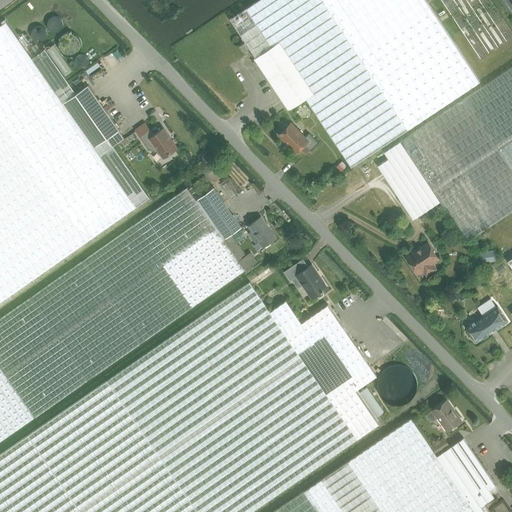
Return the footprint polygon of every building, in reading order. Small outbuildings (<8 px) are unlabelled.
[(427,0),(258,0),(231,18),(256,57),(255,58),(290,110),(306,98),(352,166),(481,81),(427,0)] [(0,25),(0,301),(136,206),(149,197),(124,160),(113,145),(125,137),(119,130),(120,129),(89,84),(77,93),(45,49),(32,58),(6,21),(0,25)] [(248,50),(244,43),(240,46),(244,52),(248,50)] [(112,53),(117,59),(122,56),(118,49),(112,53)] [(388,158),(378,165),(413,219),(424,212),(440,202),(467,241),(486,228),(511,211),(511,67),(400,141),(384,152),(388,158)] [(296,152),(301,148),(307,154),(310,151),(319,142),(310,133),(305,137),(291,123),(279,134),(296,152)] [(150,148),(153,150),(156,151),(159,151),(164,157),(177,148),(164,128),(154,135),(150,129),(140,137),(149,149),(150,148)] [(346,166),(342,162),(336,167),(341,171),(346,166)] [(230,181),(223,186),(231,197),(238,192),(230,181)] [(242,227),(214,187),(196,200),(187,187),(0,318),(0,442),(250,266),(254,264),(253,263),(256,260),(250,252),(246,255),(231,234),(242,227)] [(276,238),(261,216),(248,225),(252,231),(249,233),(255,242),(259,240),(263,247),(276,238)] [(424,270),(426,272),(429,273),(433,270),(434,267),(432,264),(439,259),(428,243),(418,250),(417,249),(406,256),(418,274),(424,270)] [(495,249),(480,252),(481,263),(496,261),(495,249)] [(311,265),(308,267),(303,259),(285,272),(290,280),(297,275),(312,298),(317,295),(317,296),(320,297),(323,295),(324,292),(323,290),(327,288),(321,278),(320,278),(316,273),(317,272),(311,265)] [(503,264),(498,268),(501,273),(506,270),(503,264)] [(270,269),(251,282),(253,286),(273,272),(270,269)] [(377,375),(328,304),(302,323),(286,300),(271,311),(253,286),(251,282),(250,282),(0,454),(0,511),(250,511),(379,423),(356,390),(377,375)] [(463,288),(456,293),(461,302),(469,297),(463,288)] [(477,343),(508,321),(498,306),(466,327),(477,343)] [(447,400),(433,410),(447,431),(454,426),(455,427),(459,424),(459,422),(462,420),(447,400)] [(485,511),(481,506),(494,497),(489,489),(496,485),(464,438),(437,456),(412,417),(272,511),(485,511)] [(437,442),(432,446),(437,454),(449,446),(445,440),(439,444),(437,442)]
